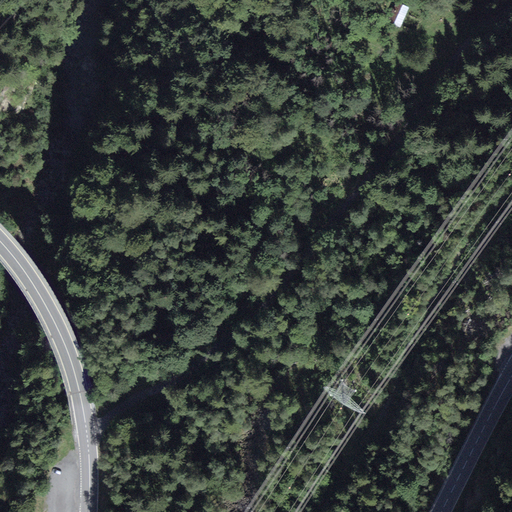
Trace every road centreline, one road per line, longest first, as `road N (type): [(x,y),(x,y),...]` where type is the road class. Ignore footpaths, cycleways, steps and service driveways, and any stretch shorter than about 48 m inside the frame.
road 1 (track): [(314,511),(373,426),(456,265),(511,189)]
road 2 (tertiary): [(89,511),(87,433),(67,348),(0,238)]
road 3 (secondary): [(441,511),(511,376)]
